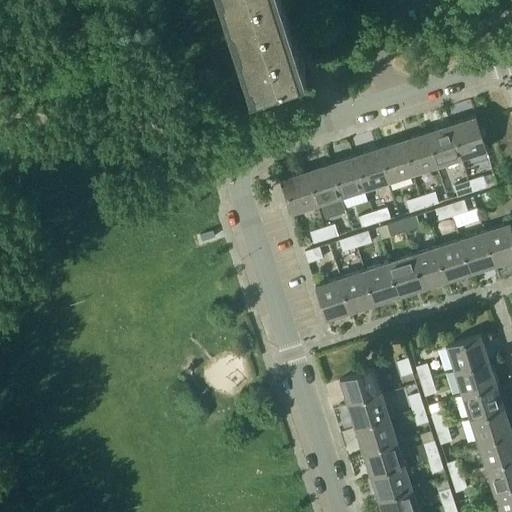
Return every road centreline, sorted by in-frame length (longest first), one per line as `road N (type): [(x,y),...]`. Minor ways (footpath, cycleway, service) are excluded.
road 1 (residential): [(342,511),(238,194),(240,162)]
road 2 (residential): [(511,60),(265,140),(240,162)]
